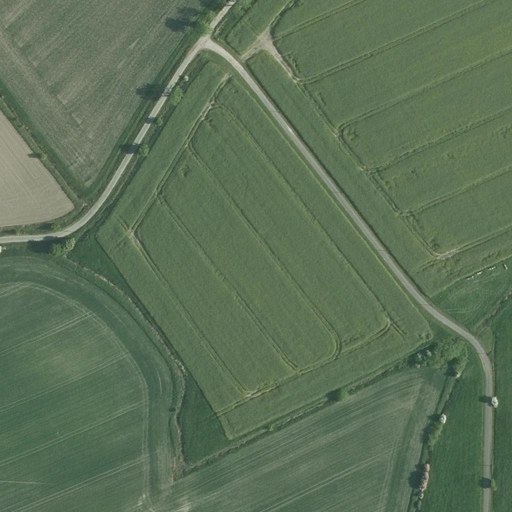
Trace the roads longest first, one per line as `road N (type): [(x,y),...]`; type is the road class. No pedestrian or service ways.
road 1 (track): [(485,511),(487,352),(435,315),(251,80),(199,37)]
road 2 (unclassified): [(233,0),(194,43),(100,198),(59,236),(0,233)]
